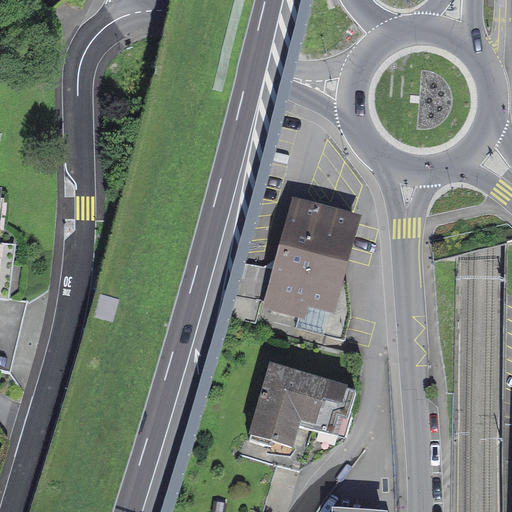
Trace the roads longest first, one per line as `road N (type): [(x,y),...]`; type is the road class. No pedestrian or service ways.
road 1 (motorway): [(127,511),(266,0)]
road 2 (motorway): [(214,0),(76,511)]
road 3 (tertiary): [(133,11),(109,21),(80,60),(80,209),(69,311),(35,436)]
road 4 (residential): [(310,511),(376,400),(381,351),(412,335)]
road 5 (tertiary): [(297,80),(168,10),(133,11)]
road 6 (tertiary): [(412,335),(423,511)]
